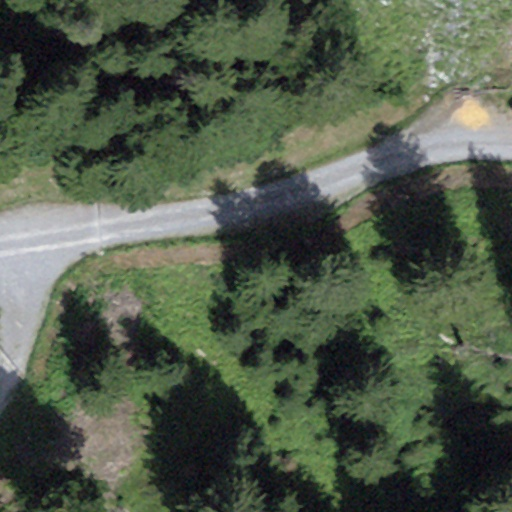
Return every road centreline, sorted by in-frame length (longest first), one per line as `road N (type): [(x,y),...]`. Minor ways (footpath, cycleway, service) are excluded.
road 1 (track): [(511,137),(439,140),(274,209),(225,220),(8,243)]
road 2 (track): [(8,243),(12,344),(0,384)]
